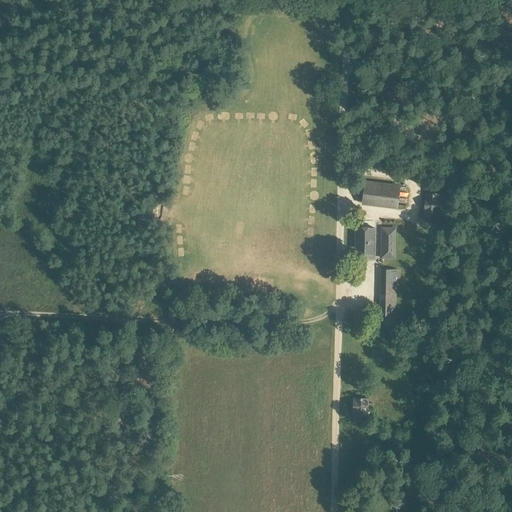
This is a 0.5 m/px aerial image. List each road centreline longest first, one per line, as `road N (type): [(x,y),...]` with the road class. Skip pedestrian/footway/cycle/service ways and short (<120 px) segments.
road 1 (track): [(339,319),(346,32),(354,0)]
road 2 (track): [(0,313),(171,320)]
